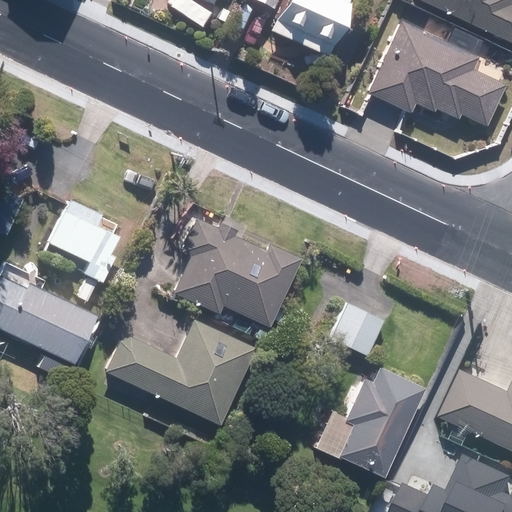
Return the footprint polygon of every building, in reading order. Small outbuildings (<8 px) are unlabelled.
[(248,0),(270,9),(274,0),(248,0)] [(279,0),(274,11),(265,31),(320,56),(345,0),(279,0)] [(414,0),(511,44),(511,6),(508,5),(509,0),(414,0)] [(409,12),(404,21),(416,27),(420,17),(409,12)] [(481,75),(468,70),(475,57),(396,22),(364,95),(406,113),(411,104),(428,112),(430,109),(453,119),(455,115),(481,127),(500,84),(481,75)] [(0,192),(0,232),(15,199),(0,192)] [(82,276),(72,297),(82,302),(91,282),(94,283),(107,256),(101,254),(109,236),(89,227),(94,215),(61,199),(41,243),(46,246),(42,255),(66,266),(71,257),(80,261),(74,273),(82,276)] [(261,252),(192,219),(177,251),(185,255),(168,292),(214,313),(218,306),(263,327),(296,258),(265,244),(261,252)] [(0,333),(64,364),(88,315),(20,283),(18,288),(0,279),(0,333)] [(340,303),(324,340),(361,356),(377,320),(340,303)] [(287,306),(279,321),(292,328),(300,312),(287,306)] [(127,339),(113,371),(216,420),(248,349),(188,321),(170,359),(127,339)] [(73,371),(58,364),(51,378),(67,385),(73,371)] [(348,423),(333,455),(377,476),(417,388),(371,367),(363,384),(356,380),(339,414),(338,418),(348,423)] [(511,386),(510,391),(462,370),(441,417),(511,448),(511,386)] [(427,468),(411,504),(428,511),(510,511),(511,509),(511,505),(491,496),(495,486),(482,480),(477,490),(427,468)]
